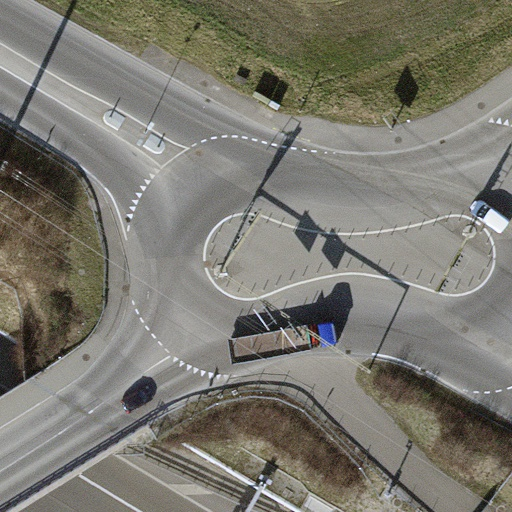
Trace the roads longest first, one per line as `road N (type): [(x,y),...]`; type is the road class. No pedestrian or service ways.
road 1 (secondary): [(199,320),(224,332),(257,331),(336,310),(469,339),(503,334)]
road 2 (secondary): [(511,181),(469,173),(336,192),(248,173),(205,187)]
road 3 (secondary): [(0,53),(173,158),(205,187)]
road 4 (secondary): [(205,187),(185,204),(168,263),(175,292),(199,320)]
road 5 (secondary): [(88,414),(199,320)]
